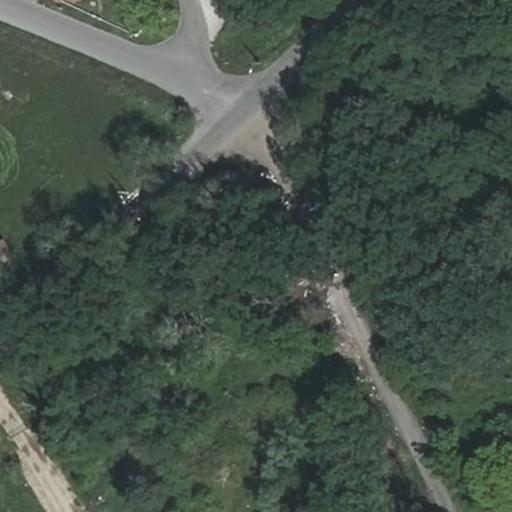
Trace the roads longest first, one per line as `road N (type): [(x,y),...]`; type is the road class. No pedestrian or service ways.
road 1 (unclassified): [(258,111),(451,511)]
road 2 (tertiary): [(0,340),(258,111)]
road 3 (track): [(0,4),(258,111)]
road 4 (tertiary): [(258,111),(372,0)]
